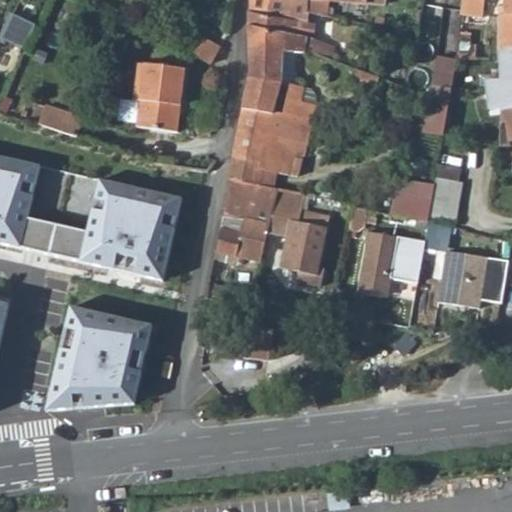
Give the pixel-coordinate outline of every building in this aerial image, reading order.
[(307,30),(308,19),(309,3),(308,0),(249,0),(249,9),(249,33),(308,43),(309,35),(310,31),(307,30)] [(450,0),(450,13),(462,14),(463,0),(450,0)] [(482,18),(483,0),(463,0),(462,14),(462,16),(482,18)] [(502,16),(499,56),(511,52),(511,0),(506,0),(507,7),(501,7),(502,16)] [(328,21),(329,4),(309,3),(308,19),(324,21),(328,21)] [(3,35),(27,45),(37,22),(12,12),(3,35)] [(347,33),(348,24),(328,21),(324,21),(323,25),(328,25),(328,31),(347,33)] [(297,56),(307,57),(308,49),(308,43),(249,33),(251,73),(244,113),(298,124),(299,119),(312,121),(318,93),(297,89),(281,85),(287,55),(297,56)] [(334,45),(309,35),(308,43),(308,49),(329,57),(334,45)] [(200,38),(192,54),(211,64),(219,47),(200,38)] [(436,45),(432,67),(446,68),(447,62),(452,47),(436,45)] [(456,48),(452,47),(447,62),(454,61),(456,48)] [(491,114),(501,112),(511,110),(511,52),(499,56),(502,83),(486,85),(491,114)] [(296,71),(297,56),(287,55),(281,85),(297,89),(299,72),(296,71)] [(438,163),(454,61),(447,62),(446,68),(434,179),(438,163)] [(353,75),(377,75),(380,63),(355,62),(353,75)] [(180,132),(181,120),(187,72),(186,71),(141,65),(137,102),(142,103),(141,106),(139,128),(180,132)] [(397,175),(391,216),(430,223),(431,221),(434,179),(446,68),(432,67),(429,82),(427,82),(419,128),(415,127),(407,177),(397,175)] [(90,120),(52,109),(46,127),(84,139),(90,120)] [(511,110),(501,112),(501,142),(511,141),(511,110)] [(297,179),(311,127),(298,124),(244,113),(235,160),(261,165),(261,172),(297,179)] [(45,165),(0,155),(0,246),(26,252),(27,247),(33,217),(45,165)] [(259,187),(261,172),(261,165),(235,160),(230,182),(259,187)] [(459,165),(438,163),(434,179),(458,182),(459,165)] [(186,197),(101,178),(89,229),(83,259),(82,265),(167,284),(186,197)] [(458,182),(434,179),(431,221),(457,223),(458,182)] [(216,255),(260,264),(267,235),(267,234),(276,191),(259,189),(259,187),(230,182),(225,215),(216,255)] [(276,191),(267,234),(287,239),(280,270),(298,274),(296,283),(320,289),(324,272),(318,271),(329,218),(301,212),(305,198),(276,191)] [(89,229),(33,217),(27,247),(83,259),(89,229)] [(429,247),(450,249),(452,225),(431,223),(429,247)] [(370,234),(360,290),(365,297),(384,300),(390,296),(393,281),(419,286),(427,245),(370,234)] [(445,252),(439,303),(482,309),(483,302),(503,305),(509,261),(445,252)] [(242,292),(209,286),(207,298),(244,307),(245,301),(241,300),(242,292)] [(0,356),(12,304),(0,301),(0,356)] [(158,322),(71,304),(45,415),(139,409),(158,322)] [(246,357),(274,358),(274,327),(246,326),(246,357)] [(218,329),(214,347),(240,354),(244,335),(218,329)]
